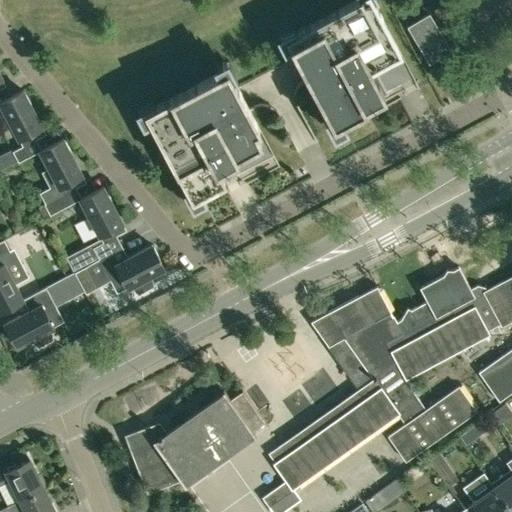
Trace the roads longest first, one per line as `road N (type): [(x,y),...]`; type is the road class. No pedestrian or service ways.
road 1 (residential): [(511,99),(507,92),(195,257),(169,238),(0,36)]
road 2 (unclassified): [(54,396),(511,154)]
road 3 (residential): [(102,511),(54,396)]
